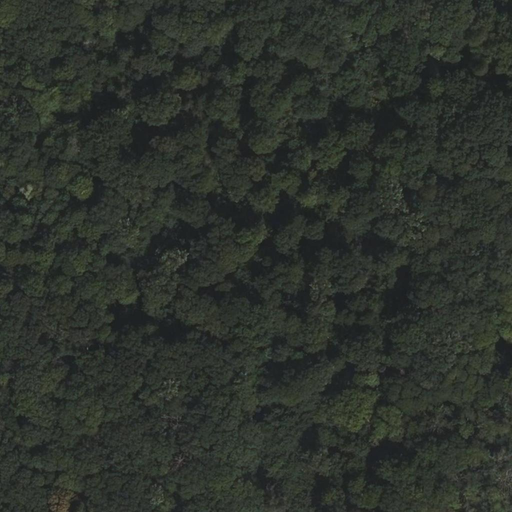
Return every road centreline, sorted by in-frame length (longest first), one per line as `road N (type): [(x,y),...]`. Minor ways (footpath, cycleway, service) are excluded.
road 1 (unclassified): [(355,511),(453,0)]
road 2 (track): [(104,511),(102,351),(78,0)]
